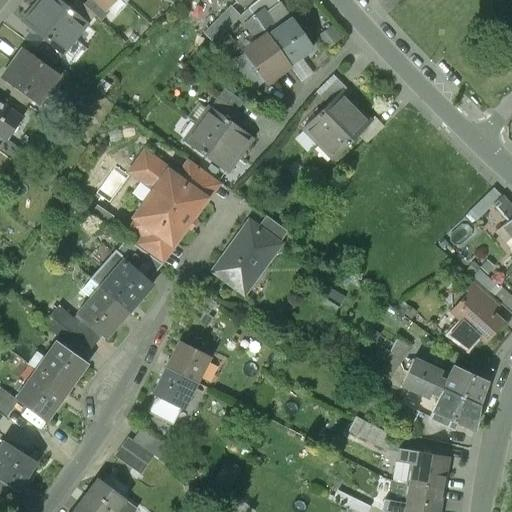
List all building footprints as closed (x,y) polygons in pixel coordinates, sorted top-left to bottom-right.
[(69,8),(58,0),(39,0),(34,6),(73,39),(85,25),(86,24),(69,10),(69,9),(69,8)] [(82,4),(77,0),(75,0),(69,8),(69,9),(69,10),(86,24),(85,25),(86,25),(94,15),(82,4)] [(105,9),(95,0),(85,0),(82,4),(94,15),(100,21),(109,11),(106,8),(105,9)] [(113,0),(95,0),(105,9),(106,8),(113,0)] [(229,5),(202,33),(213,43),(240,16),(229,5)] [(73,39),(34,6),(21,22),(43,40),(44,41),(45,40),(61,53),(62,52),(73,39)] [(292,19),(278,29),(265,10),(259,13),(256,8),(251,11),(288,64),(312,48),(292,19)] [(288,64),(251,11),(247,14),(251,19),(245,23),(258,42),(244,52),(263,81),(288,64)] [(61,53),(45,40),(44,41),(43,40),(35,49),(54,63),(63,53),(62,52),(61,53)] [(57,73),(22,48),(10,66),(14,69),(6,80),(36,102),(57,73)] [(263,81),(244,52),(233,59),(253,88),(263,81)] [(336,78),(319,95),(328,103),(340,92),(341,93),(346,88),(336,78)] [(101,80),(94,88),(100,94),(107,86),(101,80)] [(244,102),(224,88),(217,97),(237,111),(244,102)] [(328,103),(303,128),(318,143),(355,108),(341,93),(340,92),(328,103)] [(237,111),(217,97),(210,107),(230,121),(237,111)] [(22,117),(0,101),(0,137),(5,141),(6,141),(6,140),(22,117)] [(210,107),(197,125),(238,154),(251,137),(230,121),(210,107)] [(355,108),(318,143),(333,159),(358,135),(370,123),(369,122),(355,108)] [(374,117),(369,122),(370,123),(358,135),(366,143),(383,127),(374,117)] [(238,154),(197,125),(184,142),(225,172),(238,154)] [(23,152),(6,140),(6,141),(5,141),(0,147),(0,152),(15,163),(23,152)] [(216,180),(188,159),(179,172),(190,180),(186,186),(202,198),(216,180)] [(176,176),(156,161),(133,193),(144,201),(136,213),(138,214),(136,217),(136,218),(130,227),(142,236),(164,252),(170,242),(171,243),(181,230),(182,231),(195,213),(193,212),(203,199),(202,198),(186,186),(190,180),(179,172),(176,176)] [(511,216),(511,207),(498,192),(489,199),(507,220),(511,216)] [(288,232),(266,216),(256,229),(278,245),(288,232)] [(511,216),(507,220),(502,225),(511,237),(511,216)] [(248,223),(214,271),(243,292),(278,245),(256,229),(248,223)] [(164,252),(142,236),(135,246),(157,261),(164,252)] [(135,246),(126,239),(116,250),(126,259),(124,261),(144,279),(158,262),(157,261),(135,246)] [(116,250),(114,249),(112,251),(101,241),(88,256),(100,266),(89,278),(128,312),(151,285),(144,279),(124,261),(126,259),(116,250)] [(128,312),(89,278),(80,289),(90,298),(77,313),(103,335),(106,337),(128,312)] [(494,298),(473,279),(464,289),(466,291),(468,289),(486,306),(494,298)] [(466,291),(449,309),(461,320),(449,333),(466,347),(476,337),(474,335),(476,333),(483,340),(489,333),(490,334),(496,328),(495,327),(501,320),(486,306),(468,289),(466,291)] [(337,307),(315,293),(309,302),(331,317),(337,307)] [(213,316),(192,302),(186,312),(207,325),(213,316)] [(77,313),(73,317),(58,304),(48,316),(67,331),(90,349),(103,335),(77,313)] [(67,331),(53,320),(47,327),(61,339),(67,331)] [(413,332),(393,321),(379,347),(400,359),(413,332)] [(87,362),(56,341),(44,358),(48,361),(40,373),(66,392),(87,362)] [(209,356),(179,341),(166,367),(196,382),(209,356)] [(400,359),(379,347),(370,362),(379,367),(378,370),(389,377),(400,359)] [(485,380),(453,365),(445,380),(438,377),(441,372),(412,359),(407,371),(477,405),(485,380)] [(166,367),(165,367),(152,394),(156,396),(155,399),(155,398),(147,412),(172,425),(179,411),(178,410),(180,408),(183,410),(197,383),(196,382),(166,367)] [(477,405),(407,371),(400,384),(428,397),(431,391),(438,395),(431,410),(473,430),(477,405)] [(40,373),(32,384),(28,382),(16,398),(17,399),(46,419),(66,392),(40,373)] [(399,390),(384,382),(379,393),(394,401),(399,390)] [(16,398),(0,386),(0,413),(4,416),(17,399),(16,398)] [(394,435),(356,416),(348,431),(386,450),(394,435)] [(166,446),(137,425),(128,438),(157,458),(166,446)] [(157,458),(128,438),(115,456),(139,473),(141,470),(161,484),(172,469),(157,458)] [(35,462),(3,442),(0,447),(0,480),(17,491),(35,462)] [(447,457),(399,449),(397,461),(409,463),(406,482),(442,489),(447,457)] [(215,484),(232,489),(240,462),(223,457),(215,484)] [(113,511),(124,499),(97,478),(79,502),(91,511),(113,511)] [(0,511),(3,511),(17,491),(0,480),(0,511)] [(437,511),(442,489),(406,482),(402,502),(390,499),(388,511),(389,511),(437,511)] [(338,488),(333,500),(361,511),(365,511),(370,502),(338,488)] [(91,511),(79,502),(71,511),(91,511)]
